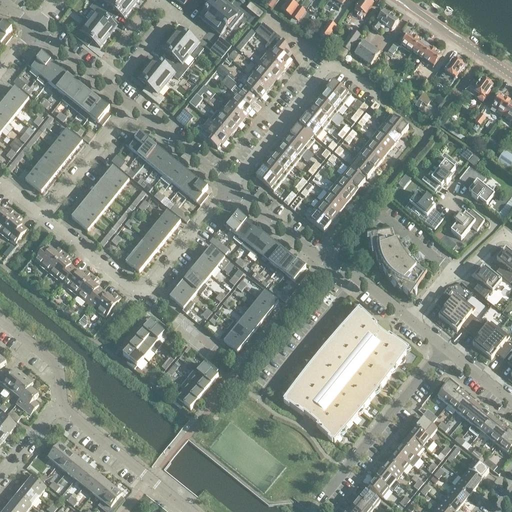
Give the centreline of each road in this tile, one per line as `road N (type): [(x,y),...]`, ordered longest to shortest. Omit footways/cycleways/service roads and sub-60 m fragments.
road 1 (residential): [(45,219),(146,294),(232,186)]
road 2 (residential): [(372,92),(343,71),(326,70),(232,186)]
road 3 (residential): [(335,486),(441,350)]
road 4 (residential): [(187,511),(62,405)]
road 5 (residential): [(360,279),(315,256),(232,186)]
road 6 (residential): [(45,219),(130,105)]
road 7 (residential): [(274,385),(360,279)]
road 8 (tertiary): [(511,77),(399,0)]
road 9 (residential): [(232,186),(130,105)]
